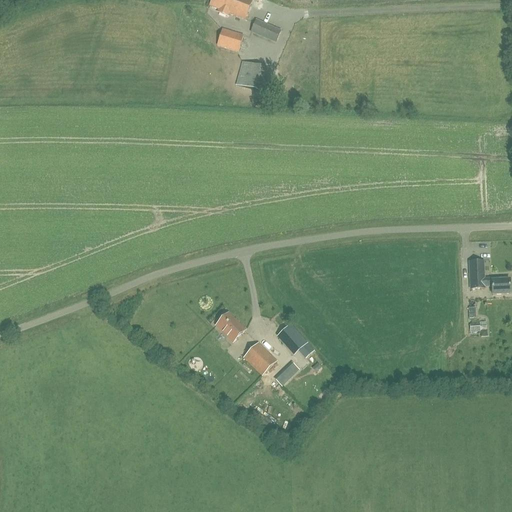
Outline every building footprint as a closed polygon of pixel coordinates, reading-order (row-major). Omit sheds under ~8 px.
[(245,20),(252,0),(211,0),(209,6),(219,10),(218,13),(228,17),(229,14),(245,20)] [(276,43),(281,30),(256,19),(250,32),(276,43)] [(238,53),(244,36),(222,29),(216,46),(238,53)] [(260,92),(266,68),(242,62),(235,86),(260,92)] [(274,102),(283,100),(280,85),(271,86),(274,102)] [(485,289),(485,287),(484,279),(484,262),(469,263),(470,289),(485,289)] [(484,279),(485,287),(492,287),(493,295),(510,295),(509,280),(496,281),(496,279),(484,279)] [(275,294),(280,300),(286,295),(281,289),(275,294)] [(295,300),(285,308),(293,319),(304,311),(295,300)] [(265,315),(272,329),(282,324),(278,316),(283,314),(280,308),(265,315)] [(245,331),(240,326),(233,320),(228,314),(216,327),(233,343),(245,331)] [(472,325),(470,326),(470,333),(480,333),(479,322),(472,322),(472,325)] [(307,343),(290,324),(276,336),(293,355),(298,351),(305,359),(313,351),(306,344),(307,343)] [(262,378),(278,362),(259,343),(243,358),(262,378)] [(282,387),(300,371),(292,362),(274,379),(282,387)] [(248,418),(259,425),(262,420),(251,413),(248,418)]
